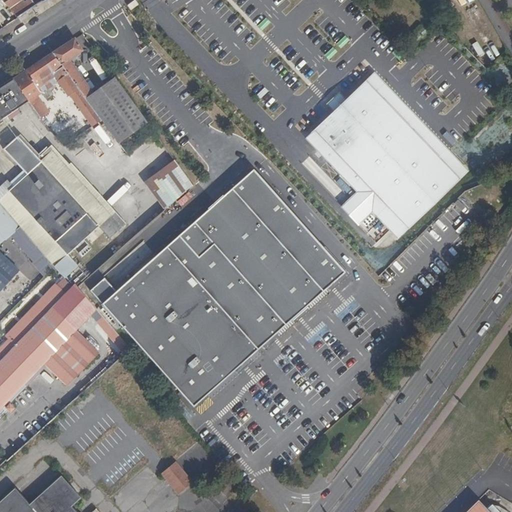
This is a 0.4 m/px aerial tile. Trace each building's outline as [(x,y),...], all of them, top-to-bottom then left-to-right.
[(3,0),(18,16),(36,4),(33,0),(3,0)] [(72,37),(51,51),(101,118),(119,142),(147,123),(114,77),(92,91),(68,58),(81,49),(72,37)] [(101,118),(51,51),(11,77),(26,98),(43,124),(54,116),(40,97),(39,98),(35,93),(41,89),(45,96),(52,91),(49,87),(54,84),(52,82),(57,79),(67,94),(69,93),(91,125),(101,118)] [(96,58),(90,61),(102,79),(107,76),(96,58)] [(400,239),(467,173),(378,76),(349,103),(341,96),(330,106),(336,114),(308,141),(359,196),(343,210),(358,226),(374,212),(400,239)] [(0,115),(26,98),(11,77),(0,84),(0,115)] [(79,125),(67,133),(71,139),(83,130),(79,125)] [(0,180),(0,201),(19,224),(48,258),(52,263),(53,263),(74,287),(90,273),(69,250),(96,224),(108,236),(124,220),(91,186),(87,188),(51,150),(40,161),(15,135),(4,146),(20,163),(0,180)] [(176,163),(148,183),(166,209),(193,186),(176,163)] [(341,271),(250,169),(230,188),(319,288),(341,271)] [(282,323),(319,288),(230,188),(179,237),(199,257),(213,244),(282,323)] [(0,201),(0,232),(4,237),(13,230),(19,224),(0,201)] [(19,224),(13,230),(42,264),(48,258),(19,224)] [(255,349),(282,323),(213,244),(199,257),(179,237),(166,249),(255,349)] [(255,349),(166,249),(101,301),(191,405),(255,349)] [(0,284),(17,266),(0,250),(0,284)] [(13,332),(0,346),(0,404),(27,376),(31,380),(41,369),(37,365),(41,361),(64,383),(96,350),(72,328),(86,313),(54,282),(9,328),(13,332)] [(174,460),(160,471),(177,490),(190,479),(174,460)] [(16,507),(19,508),(23,509),(26,511),(28,511),(38,511),(58,494),(69,507),(79,497),(59,475),(27,504),(13,487),(0,498),(0,505),(2,506),(4,505),(7,505),(10,505),(13,506),(16,507)] [(96,511),(94,509),(90,511),(73,511),(69,507),(58,494),(38,511),(28,511),(26,511),(23,509),(19,508),(16,507),(13,506),(10,505),(7,505),(4,505),(2,506),(0,505),(0,511),(96,511)] [(467,511),(487,511),(478,502),(467,511)]
